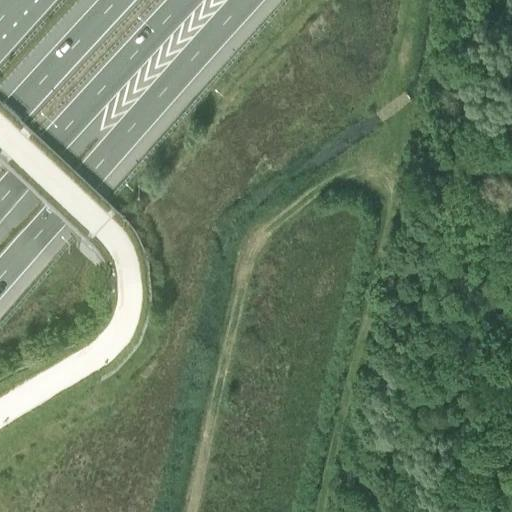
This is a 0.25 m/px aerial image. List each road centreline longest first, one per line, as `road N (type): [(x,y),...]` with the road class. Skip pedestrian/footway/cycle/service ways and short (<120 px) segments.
road 1 (trunk): [(0,279),(247,0)]
road 2 (motorway): [(0,205),(186,0)]
road 3 (motorway): [(116,0),(0,127)]
